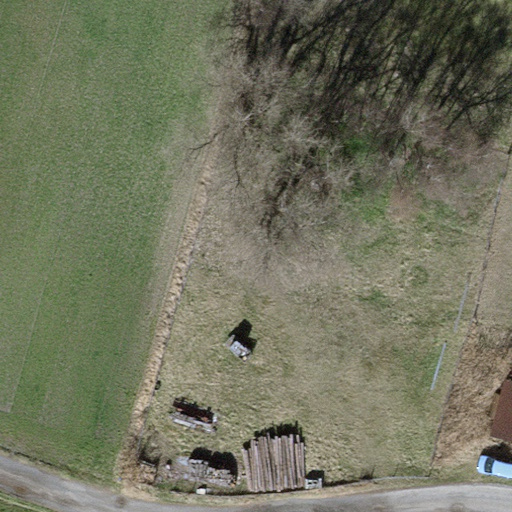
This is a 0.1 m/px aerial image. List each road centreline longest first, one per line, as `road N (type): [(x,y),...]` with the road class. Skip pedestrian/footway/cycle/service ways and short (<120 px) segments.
road 1 (track): [(343,511),(442,494),(511,500)]
road 2 (track): [(0,471),(154,511)]
